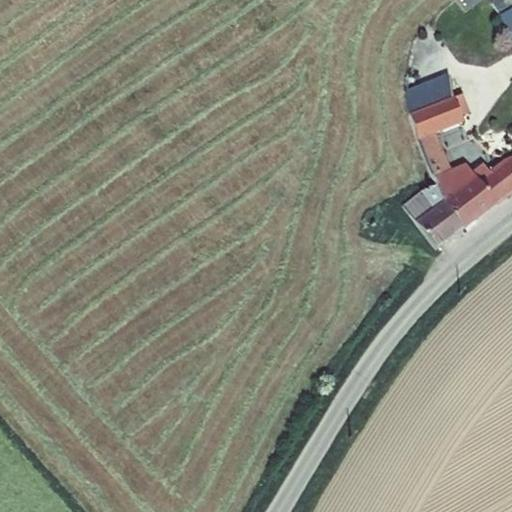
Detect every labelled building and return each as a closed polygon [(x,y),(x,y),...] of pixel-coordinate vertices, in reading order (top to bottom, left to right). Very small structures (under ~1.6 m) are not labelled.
[(511,0),(494,0),(491,2),(499,16),(511,9),(511,0)] [(499,17),(511,40),(511,9),(499,16),(499,17)] [(408,116),(452,98),(449,77),(447,77),(446,75),(405,92),(408,116)] [(452,98),(408,116),(416,143),(435,135),(462,125),(452,98)] [(416,143),(431,178),(450,170),(435,135),(416,143)] [(450,170),(431,178),(435,188),(419,194),(430,210),(413,224),(436,252),(496,206),(496,207),(511,194),(511,156),(504,159),(489,172),(483,164),(472,173),(465,163),(450,170)] [(402,207),(413,224),(430,210),(419,194),(402,207)]
